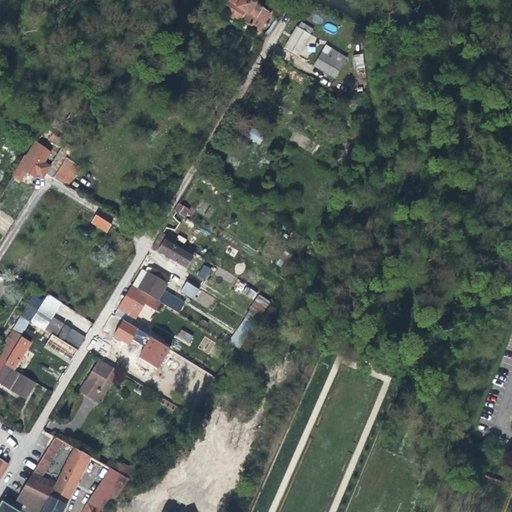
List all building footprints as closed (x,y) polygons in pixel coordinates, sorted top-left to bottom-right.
[(228,0),(222,10),(260,32),(265,24),(271,13),(250,0),(228,0)] [(287,6),(281,2),(274,0),(272,4),(274,5),(272,7),(283,14),(287,6)] [(320,33),(327,37),(334,26),(327,22),(320,33)] [(284,47),(298,56),(311,36),(296,26),(284,47)] [(313,65),(334,78),(346,58),(325,44),(317,57),(313,65)] [(355,70),(365,69),(363,53),(353,54),(355,70)] [(253,127),(247,136),(258,145),(265,136),(253,127)] [(71,160),(87,140),(80,135),(72,148),(53,178),(67,186),(80,166),(71,160)] [(41,178),(43,178),(46,173),(40,169),(52,150),(44,144),(40,151),(38,149),(31,160),(30,159),(26,157),(12,178),(19,183),(26,174),(34,179),(36,175),(41,178)] [(381,148),(378,153),(377,154),(384,158),(387,152),(382,149),(381,148)] [(180,199),(174,210),(185,217),(186,218),(193,207),(180,199)] [(186,218),(185,217),(174,210),(171,215),(178,219),(175,224),(172,228),(194,241),(200,232),(191,227),(194,222),(186,218)] [(106,233),(111,226),(95,215),(90,223),(106,233)] [(195,252),(161,232),(152,247),(162,254),(169,258),(167,262),(171,264),(169,267),(188,278),(194,268),(188,264),(195,252)] [(276,263),(286,271),(296,257),(285,250),(276,263)] [(197,275),(204,280),(212,269),(204,264),(197,275)] [(144,275),(136,288),(149,296),(168,307),(175,296),(169,292),(166,296),(162,294),(168,284),(147,271),(144,275)] [(199,290),(186,281),(178,294),(191,302),(199,290)] [(117,309),(134,319),(149,296),(136,288),(132,285),(123,299),(117,309)] [(243,293),(253,299),(257,293),(246,286),(243,293)] [(47,293),(30,321),(44,329),(61,303),(47,293)] [(260,295),(245,318),(256,324),(270,303),(260,295)] [(247,336),(256,324),(245,318),(237,330),(247,336)] [(122,320),(113,334),(128,345),(134,335),(136,337),(135,339),(144,345),(138,355),(153,364),(164,346),(131,325),(122,320)] [(77,349),(44,329),(30,321),(17,343),(4,363),(15,369),(31,342),(27,340),(32,331),(51,342),(50,345),(71,358),(77,349)] [(9,336),(17,340),(21,333),(13,328),(9,336)] [(183,333),(179,338),(185,341),(188,336),(183,333)] [(89,373),(83,383),(98,392),(111,370),(96,360),(89,373)] [(37,383),(15,369),(4,363),(4,364),(0,369),(0,384),(26,400),(37,383)] [(83,383),(79,390),(94,399),(98,392),(83,383)] [(17,498),(27,503),(42,511),(41,511),(21,511),(23,509),(5,498),(0,505),(0,511),(63,511),(91,457),(74,447),(53,487),(48,484),(50,480),(40,475),(38,480),(31,476),(17,498)] [(0,477),(10,461),(0,458),(0,477)] [(109,468),(87,502),(95,506),(117,473),(109,468)] [(104,511),(128,479),(117,473),(95,506),(87,502),(87,501),(81,511),(104,511)]
